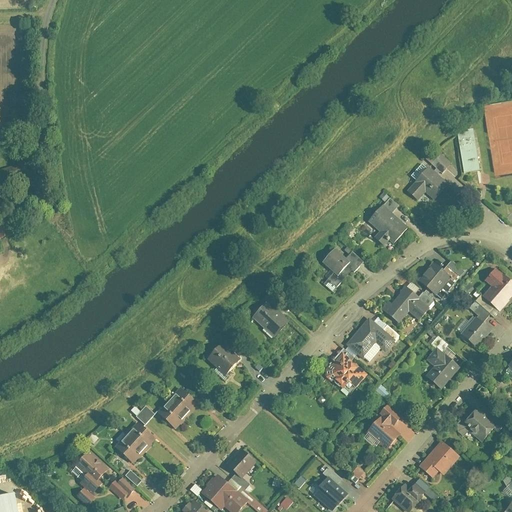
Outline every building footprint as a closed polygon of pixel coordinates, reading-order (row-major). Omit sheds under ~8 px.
[(462,174),(477,172),(473,132),(459,134),(462,174)] [(445,144),(447,159),(457,158),(455,142),(445,144)] [(426,160),(440,176),(450,167),(436,151),(426,160)] [(422,204),(425,200),(429,203),(443,185),(422,169),(408,186),(411,189),(408,194),(422,204)] [(0,196),(16,192),(10,170),(0,173),(0,196)] [(396,206),(384,197),(379,204),(390,213),(396,206)] [(381,250),(388,242),(390,245),(404,229),(381,209),(367,225),(376,233),(370,240),(381,250)] [(0,218),(0,242),(12,240),(5,217),(0,218)] [(325,276),(337,288),(361,264),(350,252),(342,260),(332,249),(319,261),(329,272),(325,276)] [(465,271),(442,256),(437,264),(459,279),(465,271)] [(432,263),(423,276),(443,288),(451,275),(432,263)] [(504,279),(499,275),(493,271),(483,283),(488,288),(480,298),(498,313),(511,296),(511,286),(504,279)] [(419,323),(429,311),(402,287),(381,311),(399,326),(409,314),(419,323)] [(281,304),(271,294),(263,301),(273,311),(281,304)] [(249,314),(271,337),(284,324),(262,302),(249,314)] [(392,342),(380,333),(381,331),(367,319),(345,345),(360,357),(371,344),(382,354),(392,342)] [(458,336),(474,350),(489,333),(473,319),(458,336)] [(206,358),(221,375),(234,364),(218,346),(206,358)] [(457,357),(447,348),(443,353),(454,362),(457,357)] [(423,365),(431,372),(425,379),(438,392),(458,370),(444,357),(442,360),(435,352),(423,365)] [(338,355),(323,373),(348,395),(363,377),(338,355)] [(157,416),(174,430),(195,406),(179,391),(157,416)] [(214,403),(204,394),(197,402),(207,411),(214,403)] [(133,416),(145,428),(155,418),(144,406),(133,416)] [(399,422),(387,409),(379,416),(391,429),(399,422)] [(472,412),(460,428),(480,444),(492,428),(472,412)] [(373,452),(379,447),(385,452),(398,439),(377,420),(364,434),(366,435),(361,440),(373,452)] [(116,453),(132,467),(154,442),(137,428),(116,453)] [(416,468),(431,481),(454,456),(439,442),(416,468)] [(239,453),(225,470),(240,481),(253,465),(239,453)] [(86,456),(72,471),(83,480),(78,485),(91,496),(98,488),(92,484),(103,471),(86,456)] [(327,480),(334,486),(340,481),(327,469),(322,475),(327,480)] [(355,469),(349,478),(356,483),(362,474),(355,469)] [(129,471),(123,479),(133,488),(140,480),(129,471)] [(115,479),(107,489),(122,501),(130,491),(115,479)] [(218,511),(221,508),(226,511),(240,511),(246,504),(215,480),(198,502),(211,511),(218,511)] [(311,496),(328,511),(330,511),(345,497),(334,486),(327,480),(311,496)] [(511,483),(509,481),(500,492),(511,500),(511,483)] [(273,482),(271,488),(279,490),(281,485),(273,482)] [(395,498),(391,502),(400,511),(411,511),(416,508),(413,505),(419,498),(410,489),(404,496),(400,492),(395,498)] [(0,511),(13,511),(9,491),(0,493),(0,511)] [(81,491),(74,499),(85,509),(92,501),(81,491)] [(285,496),(277,508),(282,511),(283,511),(291,501),(285,496)] [(254,502),(248,509),(252,511),(266,511),(267,511),(254,502)] [(511,511),(511,504),(510,503),(503,511),(511,511)]
